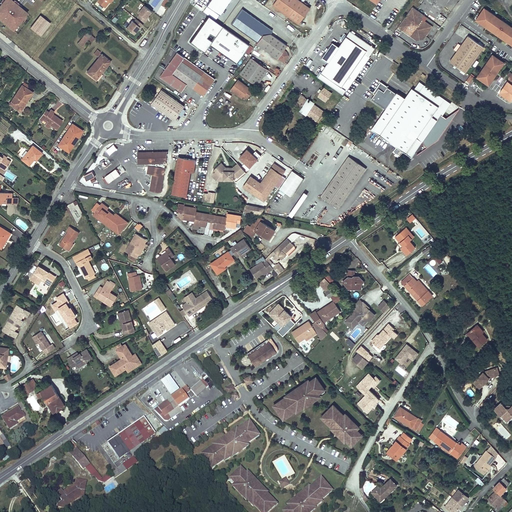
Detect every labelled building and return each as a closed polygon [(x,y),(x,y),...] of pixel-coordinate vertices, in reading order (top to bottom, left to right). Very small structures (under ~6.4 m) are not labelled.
[(13,0),(4,0),(0,5),(0,18),(14,31),(29,13),(13,0)] [(171,1),(169,0),(164,0),(161,5),(166,8),(171,1)] [(220,16),(231,0),(210,0),(206,6),(220,16)] [(298,0),(276,0),(273,5),(299,23),(310,8),(306,5),(303,3),(298,0)] [(435,17),(447,0),(424,0),(420,7),(430,14),(435,17)] [(139,13),(140,14),(138,17),(146,23),(150,18),(148,16),(152,11),(145,6),(141,11),(139,13)] [(418,17),(417,16),(420,12),(412,7),(400,25),(400,28),(402,30),(406,29),(406,33),(408,34),(412,33),(418,38),(419,38),(420,38),(421,38),(421,37),(423,34),(425,36),(432,26),(418,17)] [(511,39),(511,25),(485,7),(478,17),(511,39)] [(75,19),(82,11),(79,9),(73,17),(75,19)] [(242,10),(231,24),(257,42),(262,35),(270,33),(271,31),(242,10)] [(220,24),(205,14),(188,40),(202,50),(208,42),(220,24)] [(40,35),(50,23),(40,15),(30,28),(40,35)] [(134,19),(126,28),(134,35),(142,25),(134,19)] [(247,42),(220,24),(208,42),(235,60),(247,42)] [(82,46),(91,34),(87,31),(78,43),(82,46)] [(283,50),(286,45),(270,33),(262,35),(257,42),(256,43),(277,58),(278,57),(284,62),(288,56),(287,54),(285,53),(286,52),(283,50)] [(465,72),(482,50),(483,51),(485,48),(484,47),(468,35),(450,61),(461,70),(465,72)] [(342,87),(367,50),(346,36),(339,46),(333,42),(321,58),(328,62),(321,73),(342,87)] [(250,45),(244,52),(247,54),(253,48),(250,45)] [(100,73),(110,61),(100,53),(100,52),(97,49),(94,54),(99,58),(87,72),(96,79),(100,73)] [(489,86),(506,61),(494,53),(477,77),(489,86)] [(260,81),(268,70),(251,58),(240,74),(260,88),(263,84),(260,81)] [(203,95),(215,79),(205,71),(202,75),(182,61),(173,73),(203,95)] [(511,73),(510,72),(507,76),(510,78),(507,81),(510,83),(508,86),(505,84),(501,90),(502,94),(511,100),(511,98),(511,73)] [(243,96),(249,88),(238,79),(231,89),(242,98),(243,96)] [(25,104),(32,92),(27,89),(29,85),(24,82),(22,85),(9,104),(17,109),(22,102),(25,104)] [(362,97),(368,88),(360,83),(358,84),(357,85),(355,89),(354,91),(362,97)] [(385,110),(396,93),(381,83),(374,93),(370,99),(385,110)] [(422,141),(442,113),(442,112),(442,110),(441,109),(443,106),(444,106),(445,104),(444,104),(446,101),(441,97),(440,99),(430,91),(431,90),(424,85),(423,87),(420,84),(415,91),(414,89),(412,88),(405,98),(397,92),(396,93),(385,110),(372,129),(397,146),(394,151),(401,156),(404,151),(406,153),(417,138),(422,141)] [(326,101),(332,93),(324,87),(321,90),(319,93),(318,96),(326,101)] [(247,99),(253,90),(250,88),(243,96),(247,99)] [(184,106),(161,90),(151,104),(174,120),(184,106)] [(441,97),(431,90),(430,91),(440,99),(441,97)] [(323,111),(313,104),(314,102),(307,102),(307,100),(304,98),(305,97),(300,93),(297,97),(299,98),(296,103),(293,101),(291,104),(297,108),(298,107),(303,111),(303,112),(303,113),(303,114),(304,114),(305,115),(306,115),(306,114),(307,114),(317,120),(318,119),(319,118),(319,117),(319,116),(319,115),(323,111)] [(62,121),(53,114),(54,112),(51,109),(49,112),(45,109),(39,119),(42,121),(43,120),(47,122),(51,125),(56,129),(62,121)] [(68,150),(75,139),(76,140),(82,131),(72,124),(58,145),(62,148),(63,146),(68,150)] [(325,131),(330,136),(334,130),(329,126),(325,131)] [(11,137),(25,142),(28,135),(14,129),(11,137)] [(372,138),(376,133),(371,130),(367,135),(372,138)] [(68,152),(76,140),(75,139),(68,150),(63,146),(62,148),(68,152)] [(106,150),(110,155),(117,149),(114,144),(106,150)] [(36,160),(42,153),(33,146),(22,159),(29,165),(34,158),(36,160)] [(245,155),(249,152),(245,147),(240,150),(245,155)] [(248,170),(261,156),(258,153),(256,151),(243,165),(243,166),(248,170)] [(160,192),(168,152),(138,152),(138,163),(145,163),(145,165),(149,165),(147,173),(153,174),(150,190),(160,192)] [(5,160),(2,157),(0,156),(0,164),(6,168),(10,161),(6,159),(5,160)] [(187,196),(191,172),(194,172),(196,160),(178,157),(172,194),(187,196)] [(338,208),(365,168),(349,157),(322,196),(338,208)] [(233,170),(239,165),(237,163),(233,168),(226,168),(221,163),(219,165),(224,171),(233,171),(233,170)] [(238,177),(244,171),(239,165),(233,170),(233,171),(224,171),(219,165),(214,170),(215,172),(219,176),(224,176),(224,179),(233,180),(233,177),(238,177)] [(264,201),(282,175),(272,168),(261,183),(251,176),(243,186),(264,201)] [(120,175),(116,169),(105,177),(107,179),(109,182),(120,175)] [(279,189),(290,197),(303,178),(292,170),(279,189)] [(94,173),(86,174),(87,182),(95,181),(94,173)] [(12,198),(12,193),(0,192),(0,188),(0,185),(0,184),(0,201),(11,203),(12,198)] [(293,198),(290,205),(293,206),(288,215),(293,217),(306,193),(303,191),(297,201),(293,198)] [(128,222),(121,217),(119,219),(114,215),(112,217),(106,212),(107,210),(109,208),(102,202),(100,205),(97,202),(92,209),(95,212),(93,214),(119,234),(128,222)] [(240,223),(241,216),(228,214),(227,217),(196,212),(197,208),(184,206),(178,205),(177,211),(180,211),(180,212),(183,213),(182,219),(195,221),(194,224),(206,226),(207,221),(214,222),(213,228),(225,230),(226,226),(236,228),(237,222),(240,223)] [(406,218),(409,223),(416,218),(412,213),(406,218)] [(275,230),(261,221),(258,219),(256,222),(254,221),(251,227),(255,230),(257,231),(261,234),(261,233),(269,239),(272,235),(275,230)] [(257,231),(255,230),(251,227),(248,225),(244,231),(253,237),(257,231)] [(8,238),(11,233),(0,226),(0,245),(5,237),(8,238)] [(72,243),(79,232),(70,226),(67,231),(68,232),(59,244),(68,250),(72,243)] [(414,236),(406,227),(404,229),(412,239),(414,236)] [(415,247),(410,240),(412,239),(404,229),(395,237),(400,242),(403,246),(401,247),(401,248),(406,255),(415,247)] [(288,237),(292,241),(298,236),(294,231),(288,237)] [(145,243),(147,240),(136,233),(125,251),(129,253),(127,257),(134,261),(138,254),(142,249),(144,244),(145,243)] [(270,243),(275,236),(272,235),(269,239),(261,233),(261,234),(260,236),(270,243)] [(248,256),(245,253),(251,249),(243,238),(230,248),(237,258),(241,255),(244,258),(248,256)] [(285,253),(294,245),(287,238),(271,253),(272,255),(276,259),(279,257),(281,259),(286,254),(285,253)] [(175,264),(171,257),(174,255),(169,247),(165,250),(167,252),(157,258),(166,271),(175,264)] [(226,265),(234,260),(228,251),(211,264),(218,274),(226,268),(224,266),(224,265),(225,265),(226,265)] [(95,274),(88,260),(92,258),(90,255),(76,262),(78,266),(79,265),(86,278),(94,274),(95,274)] [(434,258),(440,264),(443,261),(437,255),(434,258)] [(272,266),(278,274),(284,270),(278,262),(272,266)] [(336,270),(331,265),(326,268),(331,274),(336,270)] [(56,276),(48,272),(48,273),(46,272),(46,270),(39,266),(30,279),(36,282),(40,276),(51,283),(56,276)] [(361,284),(359,281),(362,279),(358,276),(356,278),(354,275),(354,271),(348,270),(348,277),(342,282),(349,289),(356,289),(356,288),(361,289),(361,284)] [(142,289),(139,275),(136,275),(136,271),(128,273),(131,291),(142,289)] [(432,296),(419,280),(418,281),(417,282),(413,277),(410,274),(402,281),(422,304),(432,296)] [(51,283),(40,276),(36,282),(39,284),(41,280),(50,285),(51,283)] [(331,285),(324,278),(319,283),(326,290),(331,285)] [(117,297),(110,292),(114,285),(110,282),(107,280),(102,287),(97,295),(105,300),(104,302),(111,306),(117,297)] [(97,295),(102,287),(100,286),(94,295),(104,302),(105,300),(97,295)] [(323,322),(340,311),(335,303),(344,297),(339,292),(334,294),(333,293),(331,289),(330,288),(325,291),(329,298),(331,297),(334,301),(317,312),(316,311),(310,315),(316,321),(320,326),(324,324),(325,324),(323,322)] [(189,316),(213,299),(207,291),(196,298),(188,303),(188,302),(182,306),(189,316)] [(162,311),(167,308),(159,297),(154,300),(162,311)] [(362,303),(358,300),(348,311),(352,314),(357,309),(362,303)] [(383,300),(377,306),(383,312),(390,306),(383,300)] [(71,311),(67,304),(66,305),(64,302),(55,307),(58,311),(59,310),(67,324),(76,318),(71,311)] [(282,336),(296,323),(278,302),(267,312),(277,324),(274,327),(282,336)] [(371,318),(375,315),(362,303),(357,309),(361,312),(356,318),(358,320),(359,321),(363,324),(370,317),(371,318)] [(19,327),(23,321),(21,319),(24,315),(26,316),(29,311),(17,304),(3,330),(14,337),(17,332),(15,331),(17,326),(19,327)] [(135,331),(128,309),(118,313),(120,320),(122,320),(125,329),(123,330),(124,334),(131,332),(134,331),(135,331)] [(357,309),(352,314),(356,318),(361,312),(357,309)] [(167,330),(175,324),(166,311),(161,315),(160,317),(154,321),(152,321),(149,323),(157,336),(163,332),(161,330),(162,329),(165,327),(167,330)] [(352,314),(343,324),(349,330),(353,325),(355,326),(359,321),(358,320),(356,318),(352,314)] [(307,340),(317,333),(315,331),(321,340),(327,334),(322,329),(320,326),(316,321),(311,325),(309,321),(305,323),(306,325),(298,330),(297,329),(292,332),(298,342),(305,337),(307,340)] [(379,349),(391,336),(394,338),(398,334),(393,329),(394,328),(389,323),(379,335),(377,336),(375,337),(371,341),(379,349)] [(487,339),(482,333),(483,332),(477,324),(469,331),(475,338),(473,340),(479,346),(487,339)] [(50,345),(41,331),(33,336),(37,344),(39,343),(39,342),(40,344),(46,354),(55,348),(52,343),(50,345)] [(345,342),(351,348),(355,344),(348,338),(345,342)] [(276,352),(268,339),(247,353),(255,366),(261,362),(253,352),(264,345),(271,355),(276,352)] [(167,351),(161,343),(160,344),(158,341),(152,345),(159,357),(167,351)] [(371,342),(369,344),(378,352),(379,350),(371,342)] [(408,357),(412,361),(419,353),(406,343),(394,358),(401,364),(408,357)] [(115,375),(126,369),(136,362),(133,356),(129,359),(126,353),(130,351),(125,344),(122,346),(116,350),(122,359),(123,360),(119,363),(118,361),(110,366),(115,375)] [(271,355),(264,345),(253,352),(261,362),(271,355)] [(372,356),(361,345),(356,350),(368,361),(372,356)] [(0,366),(6,368),(9,348),(0,347),(0,366)] [(87,349),(78,354),(79,354),(73,357),(72,356),(67,359),(72,367),(77,364),(79,367),(86,362),(86,361),(92,357),(87,349)] [(128,372),(141,363),(135,353),(132,355),(133,356),(136,362),(126,369),(128,372)] [(479,388),(487,380),(490,376),(494,376),(499,375),(497,368),(487,371),(488,372),(484,373),(483,372),(473,382),(479,388)] [(369,406),(376,399),(376,396),(368,389),(375,381),(375,379),(374,378),(369,373),(357,386),(366,394),(358,403),(367,412),(371,408),(369,406)] [(180,390),(169,376),(161,382),(172,396),(180,390)] [(253,381),(250,376),(244,379),(247,384),(253,381)] [(374,387),(380,380),(376,376),(374,378),(375,379),(375,381),(372,385),(374,387)] [(309,403),(314,400),(317,398),(316,396),(319,394),(318,394),(320,392),(320,391),(324,389),(316,377),(310,381),(309,380),(306,382),(303,384),(299,387),(298,387),(295,389),(293,391),(291,392),(288,394),(288,395),(286,397),(277,403),(278,404),(275,407),(282,417),(286,415),(287,417),(295,411),(298,409),(299,410),(302,408),(301,407),(303,406),(305,404),(307,405),(310,403),(309,403)] [(36,388),(31,380),(26,383),(30,391),(36,388)] [(197,397),(206,388),(201,382),(191,390),(197,397)] [(65,405),(52,384),(40,391),(40,392),(43,396),(53,412),(57,410),(57,411),(62,408),(61,407),(65,405)] [(235,391),(232,386),(226,389),(228,394),(235,391)] [(179,407),(189,400),(185,395),(190,391),(187,387),(158,408),(165,417),(168,415),(171,419),(182,411),(179,407)] [(371,408),(379,399),(376,396),(376,399),(369,406),(371,408)] [(511,404),(511,405),(509,408),(506,408),(503,405),(501,402),(496,407),(499,410),(497,412),(501,416),(501,415),(507,421),(511,415),(511,404)] [(357,429),(355,426),(357,425),(354,422),(353,423),(350,419),(350,418),(347,416),(346,417),(344,415),(336,408),(335,409),(332,406),(323,415),(326,418),(324,420),(332,427),(334,429),(333,430),(336,433),(336,432),(340,436),(340,437),(342,439),(343,439),(345,441),(346,440),(348,442),(349,441),(352,445),(362,435),(356,429),(357,429)] [(16,422),(24,417),(18,407),(10,413),(10,414),(7,416),(6,415),(2,417),(10,429),(17,424),(16,422)] [(421,420),(400,407),(394,416),(416,430),(416,428),(420,430),(424,424),(421,422),(421,420)] [(141,445),(156,434),(144,418),(108,443),(120,459),(130,452),(133,457),(144,449),(141,445)] [(216,466),(224,460),(227,458),(227,459),(230,457),(230,456),(232,455),(234,453),(236,455),(239,453),(238,452),(243,449),(243,450),(246,448),(245,446),(247,444),(256,438),(255,436),(258,434),(251,423),(247,426),(246,424),(235,432),(235,431),(231,433),(232,434),(227,437),(227,436),(224,438),(224,439),(222,440),(220,442),(219,441),(216,443),(217,444),(214,446),(206,452),(207,454),(204,456),(211,467),(214,464),(216,466)] [(158,432),(161,437),(168,431),(165,427),(158,432)] [(460,445),(449,437),(449,438),(447,437),(448,436),(440,431),(433,440),(454,455),(454,454),(458,457),(466,446),(462,443),(460,445)] [(401,454),(409,443),(409,442),(412,438),(404,432),(400,436),(388,450),(396,456),(399,452),(401,454)] [(4,434),(1,436),(7,449),(10,447),(4,434)] [(80,450),(73,455),(84,469),(86,468),(90,464),(80,450)] [(396,456),(388,450),(387,452),(397,460),(401,454),(399,452),(396,456)] [(490,464),(496,457),(487,450),(477,463),(486,470),(490,464)] [(502,467),(507,462),(498,455),(496,458),(500,462),(499,464),(502,467)] [(486,470),(477,463),(474,466),(484,474),(487,471),(486,470)] [(90,464),(86,468),(93,477),(98,473),(90,464)] [(115,479),(127,470),(125,468),(123,464),(107,475),(109,479),(110,479),(113,476),(115,479)] [(274,501),(265,491),(265,490),(263,488),(262,488),(260,486),(259,484),(256,481),(252,478),(253,477),(250,474),(249,475),(247,473),(246,474),(241,468),(231,478),(234,481),(234,482),(236,484),(235,485),(237,487),(235,488),(238,491),(239,491),(242,494),(242,495),(244,498),(246,496),(248,499),(250,500),(249,501),(251,504),(252,503),(254,505),(261,511),(262,511),(263,511),(268,511),(275,506),(275,505),(272,502),(274,501)] [(109,479),(107,475),(102,478),(98,473),(95,476),(98,480),(104,482),(109,479)] [(482,486),(484,482),(477,477),(474,480),(482,486)] [(505,487),(510,483),(504,477),(493,488),(496,491),(500,494),(506,488),(505,487)] [(289,484),(286,478),(279,482),(283,488),(289,484)] [(397,485),(391,478),(382,486),(383,487),(381,489),(381,488),(378,485),(375,489),(376,491),(373,493),(378,499),(381,496),(383,498),(390,491),(397,485)] [(83,496),(86,481),(77,479),(76,487),(72,489),(71,487),(64,492),(62,489),(56,493),(62,501),(58,504),(57,507),(66,508),(66,506),(71,503),(69,500),(72,498),(74,501),(81,496),(83,496)] [(321,501),(329,494),(328,492),(331,490),(323,480),(319,483),(318,481),(310,488),(308,490),(307,489),(304,491),(305,492),(303,493),(300,495),(297,497),(298,498),(294,501),(293,501),(290,503),(291,504),(289,506),(289,507),(283,511),(311,511),(313,510),(312,509),(314,507),(316,505),(317,506),(320,504),(319,503),(321,501)] [(465,501),(469,498),(459,490),(452,497),(462,505),(465,501)] [(501,502),(504,499),(500,494),(496,491),(488,499),(497,507),(501,502)] [(456,511),(457,510),(462,505),(452,497),(445,507),(451,511),(456,511)]
